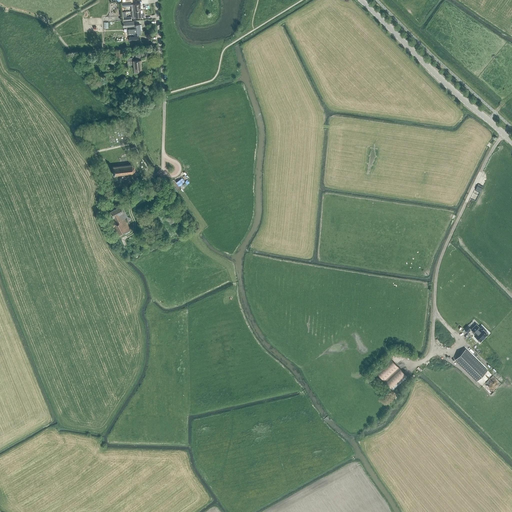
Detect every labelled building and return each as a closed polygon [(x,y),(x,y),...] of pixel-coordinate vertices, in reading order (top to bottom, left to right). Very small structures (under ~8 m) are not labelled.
[(128,35),(133,34),(134,35),(141,34),(140,25),(134,25),(133,21),(123,22),(123,27),(128,27),(128,35)] [(138,73),(138,70),(142,70),(141,60),(140,60),(140,57),(143,57),(142,52),(135,53),(136,60),(133,60),(133,58),(126,58),(127,65),(133,64),(134,70),(134,73),(138,73)] [(132,173),(135,170),(134,166),(131,164),(113,166),(114,175),(132,173)] [(182,177),(176,182),(179,186),(180,185),(183,188),(188,184),(182,177)] [(117,236),(130,230),(124,218),(127,217),(121,206),(109,212),(112,217),(113,216),(115,220),(110,222),(117,236)] [(476,324),(471,330),(475,334),(474,335),(480,341),(488,333),(481,327),(480,328),(476,324)] [(465,349),(455,360),(476,381),(487,370),(465,349)] [(389,359),(376,371),(394,390),(407,377),(389,359)]
